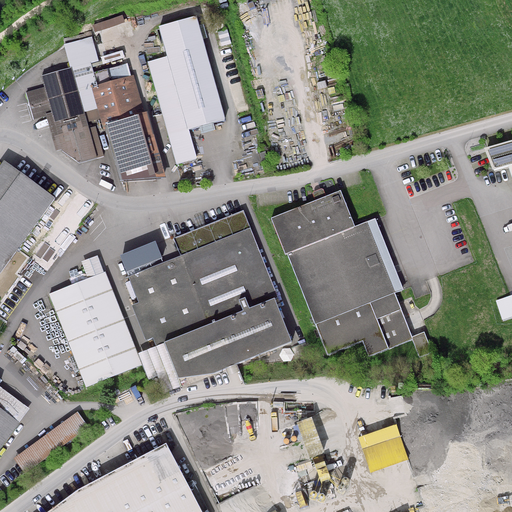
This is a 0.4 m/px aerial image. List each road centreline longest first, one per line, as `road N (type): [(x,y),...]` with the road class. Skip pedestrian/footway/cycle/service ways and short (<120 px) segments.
road 1 (unclassified): [(0,135),(98,195),(143,202),(298,178),(511,118)]
road 2 (residential): [(15,511),(138,419),(180,401),(305,386),(343,411)]
